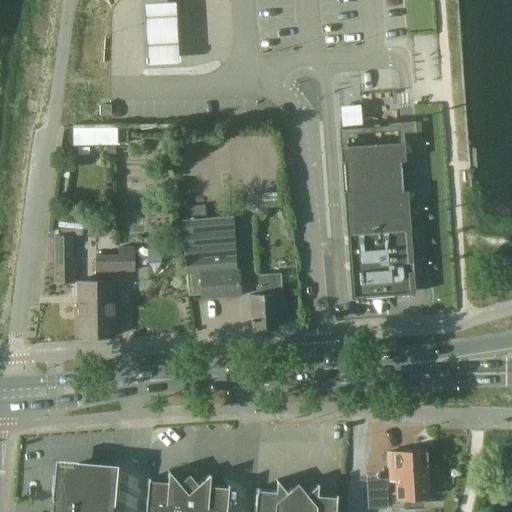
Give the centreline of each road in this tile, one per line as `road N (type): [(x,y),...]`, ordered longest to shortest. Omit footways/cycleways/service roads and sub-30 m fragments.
road 1 (tertiary): [(144,382),(392,365)]
road 2 (tertiary): [(0,411),(82,403),(144,382)]
road 3 (tertiary): [(144,382),(3,384)]
road 4 (tertiary): [(511,342),(392,365)]
road 5 (tertiary): [(392,365),(511,374)]
